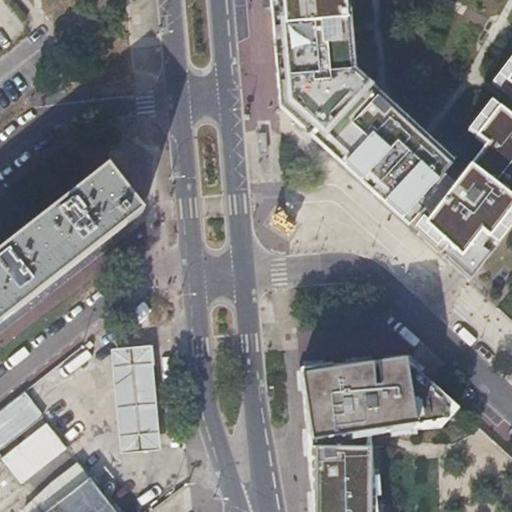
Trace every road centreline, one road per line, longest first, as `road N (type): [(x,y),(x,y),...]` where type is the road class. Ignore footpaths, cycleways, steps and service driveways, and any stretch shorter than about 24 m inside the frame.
road 1 (residential): [(243,273),(378,277),(511,405)]
road 2 (secondary): [(192,272),(204,399),(239,511)]
road 3 (secondary): [(270,511),(243,273)]
road 4 (residential): [(192,272),(131,278),(0,381)]
road 5 (residential): [(179,104),(52,114),(0,153)]
road 6 (secondary): [(243,273),(227,100)]
road 7 (secondary): [(179,104),(192,272)]
